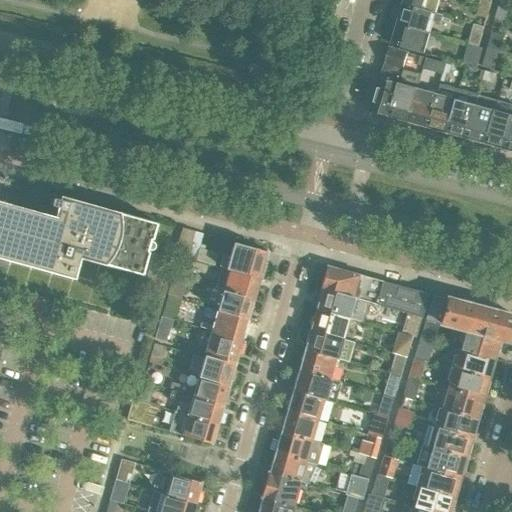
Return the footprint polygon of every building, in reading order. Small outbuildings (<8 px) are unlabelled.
[(404,0),(403,5),(435,14),(439,0),(404,0)] [(511,0),(500,0),(498,8),(509,11),(511,0)] [(399,14),(396,24),(430,34),(433,22),(440,24),(442,16),(435,14),(403,5),(401,13),(399,14)] [(489,8),(479,5),(476,16),(486,19),(489,8)] [(509,11),(498,8),(495,18),(506,21),(509,11)] [(430,34),(396,24),(393,33),(395,35),(392,45),(424,54),(430,34)] [(474,25),(468,44),(478,47),(483,28),(474,25)] [(491,32),(487,47),(498,50),(502,35),(491,32)] [(478,47),(468,44),(462,65),(476,69),(482,48),(478,47)] [(498,50),(487,47),(482,67),(493,70),(498,50)] [(390,117),(399,84),(405,61),(407,53),(389,48),(371,112),(390,117),(390,116),(390,117)] [(443,75),(446,65),(426,59),(424,67),(423,69),(443,75)] [(449,74),(451,66),(446,65),(443,75),(439,88),(443,89),(447,73),(449,74)] [(485,71),(485,72),(483,80),(494,83),(495,76),(496,74),(485,71)] [(399,121),(409,124),(418,89),(399,84),(390,117),(398,119),(399,121)] [(420,125),(429,127),(438,95),(418,89),(409,124),(418,126),(420,125)] [(438,132),(447,134),(457,100),(438,95),(429,127),(437,129),(438,132)] [(476,105),(467,138),(476,140),(476,143),(486,145),(496,111),(498,101),(479,96),(476,105)] [(459,135),(467,138),(476,105),(457,100),(447,134),(457,137),(459,135)] [(497,146),(506,148),(511,125),(511,114),(496,111),(486,145),(496,148),(497,146)] [(0,258),(74,279),(74,277),(79,258),(142,276),(143,274),(142,273),(148,252),(147,251),(147,250),(149,250),(152,250),(153,248),(154,246),(153,243),(152,242),(149,241),(150,239),(152,240),(156,225),(157,223),(71,199),(70,201),(61,198),(60,200),(52,198),(50,206),(58,208),(58,209),(57,210),(56,210),(55,211),(54,212),(54,213),(54,214),(54,215),(55,217),(0,201),(0,258)] [(182,228),(174,255),(187,258),(207,264),(214,266),(217,254),(207,251),(204,251),(205,246),(199,244),(200,244),(192,241),(194,231),(182,228)] [(228,271),(259,279),(261,279),(268,252),(263,251),(233,243),(225,270),(228,271)] [(169,275),(173,277),(181,279),(187,258),(174,255),(169,275)] [(327,267),(320,289),(356,299),(362,277),(327,267)] [(228,271),(223,291),(255,300),(259,286),(257,286),(259,279),(228,271)] [(363,276),(362,277),(356,299),(362,301),(407,314),(421,318),(428,294),(363,276)] [(167,296),(167,297),(178,300),(180,301),(186,280),(181,279),(173,277),(168,296),(167,296)] [(318,302),(316,309),(347,319),(357,322),(362,301),(356,299),(320,289),(317,301),(318,302)] [(223,291),(217,311),(247,320),(249,312),(251,312),(255,300),(223,291)] [(441,323),(465,330),(466,330),(473,306),(433,295),(426,319),(438,323),(441,323)] [(178,300),(167,297),(161,317),(172,320),(172,321),(178,300)] [(466,330),(502,340),(509,342),(511,332),(511,315),(511,316),(473,306),(466,330)] [(214,320),(211,332),(243,341),(247,327),(245,327),(247,320),(217,311),(206,308),(203,317),(214,320)] [(312,316),(309,329),(341,339),(347,319),(316,309),(314,316),(312,316)] [(407,314),(401,333),(411,336),(415,338),(421,318),(407,314)] [(161,317),(155,338),(166,341),(172,320),(161,317)] [(426,319),(420,339),(432,343),(438,323),(426,319)] [(307,342),(304,350),(336,359),(341,339),(309,329),(305,342),(307,342)] [(465,330),(459,350),(493,359),(494,353),(495,353),(498,353),(502,340),(466,330),(465,330)] [(211,332),(204,355),(237,364),(238,361),(236,360),(238,353),(239,353),(243,341),(211,332)] [(401,333),(399,333),(392,353),(395,354),(405,357),(411,336),(401,333)] [(414,358),(424,361),(427,362),(432,343),(420,339),(414,358)] [(154,343),(148,362),(160,365),(165,347),(154,343)] [(301,357),(297,370),(330,380),(336,359),(304,350),(302,358),(301,357)] [(459,350),(454,369),(491,379),(494,366),(492,363),(491,363),(493,359),(459,350)] [(201,365),(198,376),(230,385),(233,374),(232,374),(233,367),(235,368),(237,364),(204,355),(203,358),(192,354),(190,362),(201,365)] [(395,354),(389,374),(399,377),(405,357),(395,354)] [(414,358),(408,377),(419,381),(424,361),(414,358)] [(454,369),(448,389),(482,398),(483,393),(484,393),(487,392),(491,379),(454,369)] [(293,391),(324,400),(335,403),(341,383),(330,380),(297,370),(293,383),(295,383),(293,391)] [(389,374),(382,395),(393,398),(399,377),(389,374)] [(198,376),(194,389),(183,386),(171,382),(169,390),(171,391),(181,393),(207,401),(222,406),(225,398),(227,399),(230,385),(198,376)] [(419,381),(408,377),(402,397),(414,400),(419,381)] [(142,383),(137,402),(148,405),(154,386),(142,383)] [(448,389),(443,408),(479,419),(483,405),(481,403),(480,403),(482,398),(448,389)] [(187,415),(187,416),(219,425),(223,412),(221,412),(222,406),(181,393),(171,391),(169,398),(190,404),(187,415)] [(289,398),(285,411),(318,420),(324,400),(293,391),(291,399),(289,398)] [(378,416),(386,418),(387,418),(393,398),(382,395),(376,415),(378,416)] [(149,405),(148,405),(137,402),(132,400),(127,419),(151,426),(153,417),(146,415),(149,405)] [(443,408),(437,428),(470,437),(472,432),(476,432),(479,419),(443,408)] [(399,409),(396,416),(410,421),(413,413),(399,409)] [(283,425),(281,432),(312,441),(318,420),(285,411),(282,424),(283,425)] [(174,412),(168,431),(207,443),(211,444),(212,443),(214,437),(215,437),(219,425),(187,416),(187,415),(175,412),(174,412)] [(410,421),(396,416),(394,424),(408,428),(410,421)] [(421,446),(431,449),(468,459),(472,445),(470,443),(469,443),(470,437),(437,428),(427,425),(421,446)] [(274,452),(316,464),(317,464),(323,444),(312,441),(281,432),(279,440),(277,439),(274,452)] [(357,454),(374,459),(380,439),(372,436),(370,436),(368,442),(361,440),(357,454)] [(393,459),(396,459),(398,451),(393,450),(397,437),(390,436),(386,448),(384,456),(393,459)] [(425,468),(459,478),(461,472),(464,471),(468,459),(431,449),(421,446),(416,465),(425,468)] [(272,466),(270,473),(308,484),(309,481),(313,483),(320,469),(315,467),(316,464),(274,452),(270,465),(272,466)] [(374,459),(357,454),(356,453),(353,461),(351,460),(347,473),(368,479),(374,459)] [(384,456),(378,475),(389,478),(392,479),(397,460),(396,459),(393,459),(384,456)] [(121,460),(118,470),(132,474),(135,463),(121,460)] [(425,468),(419,489),(456,499),(460,484),(458,482),(457,482),(459,478),(425,468)] [(158,470),(153,492),(164,495),(197,504),(200,491),(199,491),(201,483),(201,482),(170,474),(158,470)] [(261,497),(263,498),(293,507),(300,483),(312,486),(312,485),(308,484),(270,473),(268,472),(261,497)] [(362,499),(367,479),(350,474),(345,495),(347,495),(357,498),(362,499)] [(371,494),(381,498),(383,498),(389,478),(378,475),(376,475),(371,494)] [(115,480),(109,500),(117,502),(123,504),(128,483),(115,480)] [(419,489),(414,508),(427,511),(448,511),(449,511),(453,511),(456,499),(419,489)] [(153,492),(146,511),(194,511),(197,504),(164,495),(153,492)] [(352,511),(357,498),(347,495),(342,511),(352,511)] [(371,496),(370,496),(368,495),(362,511),(380,511),(384,500),(383,499),(381,499),(371,496)] [(259,505),(256,511),(291,511),(293,507),(263,498),(261,505),(259,505)] [(109,500),(105,511),(114,511),(117,502),(109,500)]
